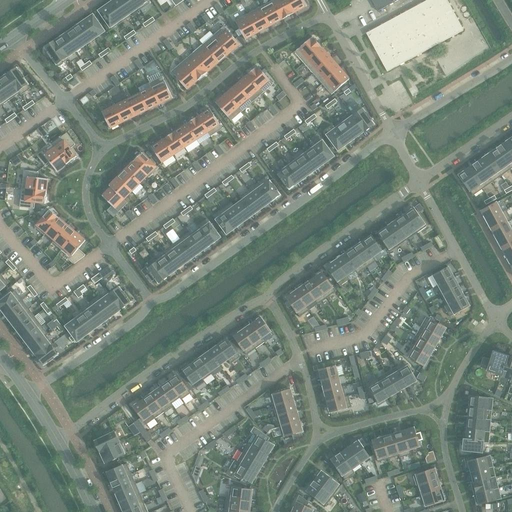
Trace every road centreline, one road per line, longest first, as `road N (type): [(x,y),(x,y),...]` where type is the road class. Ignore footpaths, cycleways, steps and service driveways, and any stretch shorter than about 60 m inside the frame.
road 1 (residential): [(112,144),(328,13),(393,132)]
road 2 (residential): [(393,132),(151,304)]
road 3 (residential): [(57,439),(268,298)]
road 4 (residential): [(268,298),(285,277),(420,182)]
road 5 (residential): [(151,304),(86,206),(90,172),(112,144)]
road 6 (residential): [(151,304),(28,393)]
road 7 (residential): [(13,36),(92,135),(112,144)]
road 8 (residential): [(511,57),(393,132)]
